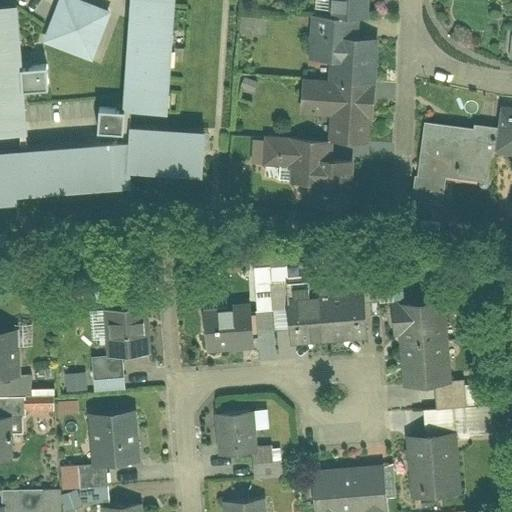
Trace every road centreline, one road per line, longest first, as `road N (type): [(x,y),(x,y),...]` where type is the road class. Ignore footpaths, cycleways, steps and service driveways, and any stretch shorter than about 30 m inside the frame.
road 1 (residential): [(191,511),(182,395),(202,368),(327,374)]
road 2 (residential): [(411,30),(400,171)]
